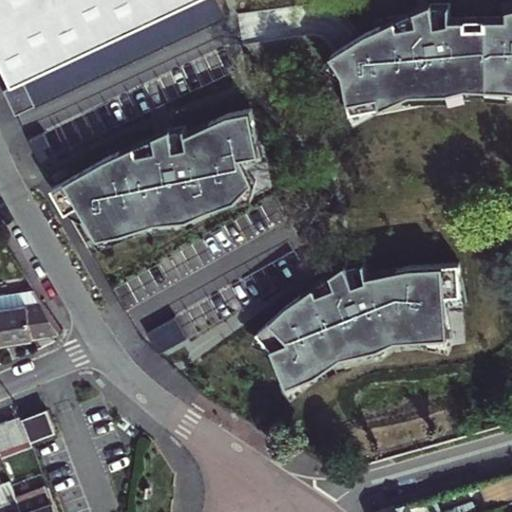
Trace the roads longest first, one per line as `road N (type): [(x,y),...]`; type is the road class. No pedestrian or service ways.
road 1 (unknown): [(102,345),(254,262),(267,245),(267,207),(181,74)]
road 2 (residential): [(102,345),(186,424),(313,505)]
road 3 (residential): [(0,163),(102,345)]
road 4 (residential): [(511,446),(313,505)]
